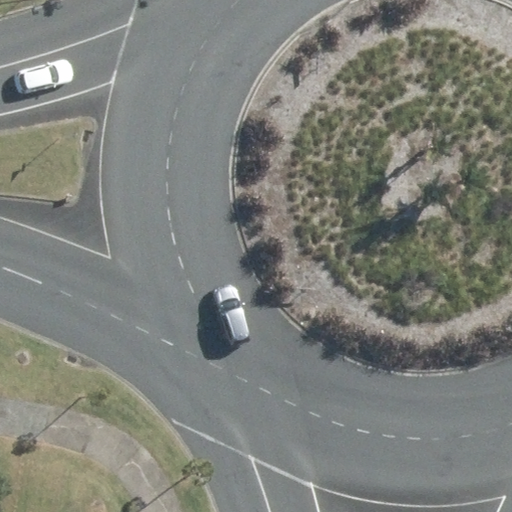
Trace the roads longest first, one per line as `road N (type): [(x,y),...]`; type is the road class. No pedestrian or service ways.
road 1 (secondary): [(209,331),(184,288),(163,211),(165,132),(191,57),(232,0)]
road 2 (secondary): [(511,427),(432,443),(376,439),(279,400),(241,368)]
road 3 (secondary): [(209,331),(0,274)]
road 4 (secondary): [(0,68),(199,0)]
road 5 (secondary): [(273,511),(241,368)]
